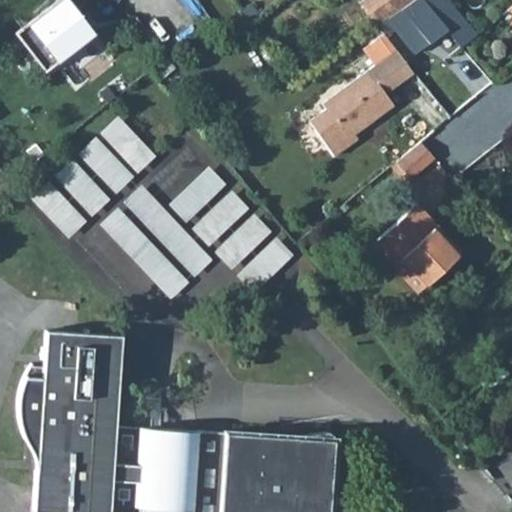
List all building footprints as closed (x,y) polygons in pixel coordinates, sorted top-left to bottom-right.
[(91,32),(66,0),(57,0),(15,32),(43,69),(91,32)] [(375,25),(386,18),(410,0),(359,0),(358,1),(375,25)] [(446,0),(410,0),(386,18),(413,52),(445,28),(458,46),(473,33),(446,0)] [(245,21),(256,14),(248,4),(238,11),(245,21)] [(399,55),(413,52),(386,18),(375,25),(399,55)] [(98,35),(71,49),(79,64),(106,50),(98,35)] [(173,68),(165,57),(149,69),(158,80),(173,68)] [(392,103),(366,69),(320,103),(324,108),(307,120),(332,155),(352,141),(348,136),(353,132),(392,103)] [(135,173),(155,155),(116,115),(98,132),(135,173)] [(352,141),(356,137),(353,132),(348,136),(352,141)] [(401,147),(391,133),(375,145),(386,159),(401,147)] [(113,193),(133,175),(95,135),(76,153),(113,193)] [(434,157),(419,141),(394,161),(404,173),(409,178),(434,157)] [(163,197),(202,161),(185,142),(146,179),(163,197)] [(489,175),(508,171),(504,152),(484,156),(489,175)] [(89,215),(109,198),(71,158),(52,176),(89,215)] [(404,173),(394,161),(390,165),(400,176),(404,173)] [(185,221),(225,184),(207,166),(168,203),(185,221)] [(66,238),(86,220),(47,180),(28,198),(66,238)] [(193,275),(212,258),(141,183),(122,201),(193,275)] [(208,245),(247,208),(230,190),(190,227),(208,245)] [(431,218),(416,202),(372,243),(387,260),(395,252),(424,284),(457,254),(428,222),(431,218)] [(169,298),(187,280),(117,207),(99,224),(169,298)] [(252,213),(213,250),(212,250),(230,269),(270,231),(252,213)] [(457,254),(461,250),(431,218),(428,222),(457,254)] [(145,320),(164,303),(93,229),(75,246),(145,320)] [(252,292),(292,254),(274,236),(235,274),(252,292)] [(415,292),(424,284),(395,252),(387,260),(386,261),(415,292)] [(222,430),(222,432),(112,424),(118,334),(44,329),(32,511),(39,511),(133,511),(134,505),(191,509),(190,511),(326,511),(331,438),(332,435),(330,431),(327,429),(322,429),(290,434),(290,435),(222,430)]
